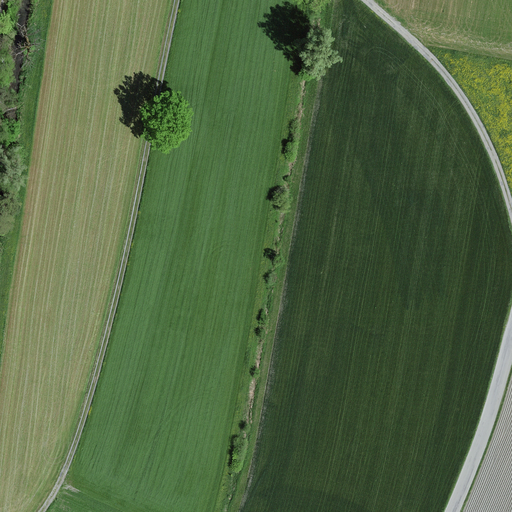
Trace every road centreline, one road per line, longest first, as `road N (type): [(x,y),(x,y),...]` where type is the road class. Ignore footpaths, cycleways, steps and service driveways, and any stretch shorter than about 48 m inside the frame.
road 1 (track): [(178,0),(89,407),(42,511)]
road 2 (track): [(511,202),(475,116),(443,71),(366,0)]
road 3 (residential): [(457,511),(511,341)]
